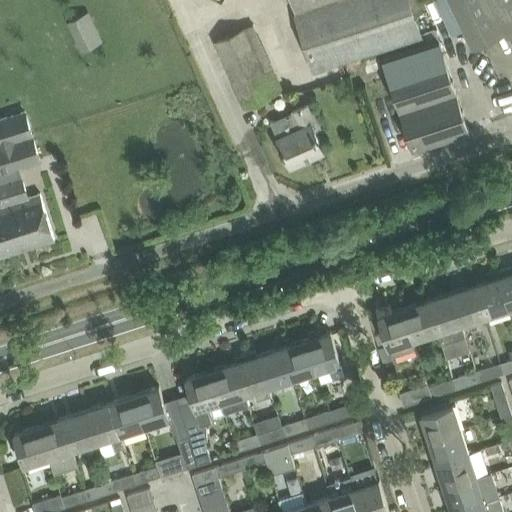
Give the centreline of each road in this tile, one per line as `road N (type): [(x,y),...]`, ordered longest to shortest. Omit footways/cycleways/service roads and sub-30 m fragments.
road 1 (unclassified): [(511,131),(0,303)]
road 2 (tertiary): [(0,361),(511,191)]
road 3 (residential): [(0,396),(342,286)]
road 4 (residential): [(414,511),(342,286)]
road 5 (track): [(176,0),(280,212)]
road 6 (residential): [(342,286),(511,232)]
